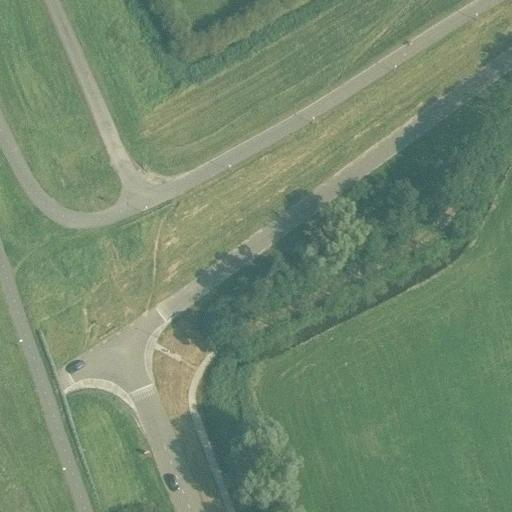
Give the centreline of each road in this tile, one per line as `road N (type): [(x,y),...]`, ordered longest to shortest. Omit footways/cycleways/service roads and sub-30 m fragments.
road 1 (unclassified): [(120,347),(511,60)]
road 2 (unclassified): [(144,202),(291,128),(502,0)]
road 3 (unclassified): [(144,202),(60,0)]
road 4 (unclassified): [(188,511),(120,347)]
road 5 (unclassified): [(0,420),(120,347)]
